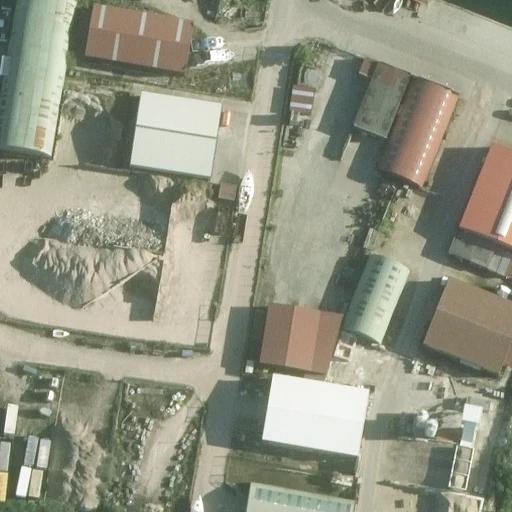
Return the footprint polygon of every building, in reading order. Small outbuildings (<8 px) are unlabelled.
[(75,0),(13,0),(0,101),(0,150),(55,158),(75,0)] [(193,25),(96,11),(88,60),(186,75),(193,25)] [(305,67),(306,82),(322,80),(321,65),(305,67)] [(379,65),(353,129),(385,142),(411,78),(379,65)] [(458,97),(414,79),(375,175),(419,193),(458,97)] [(315,113),(320,87),(297,84),(293,110),(315,113)] [(511,158),(492,150),(450,256),(488,271),(496,249),(511,255),(511,158)] [(328,185),(343,176),(338,168),(323,177),(328,185)] [(225,183),(223,198),(239,199),(241,184),(225,183)] [(370,256),(341,329),(378,344),(408,271),(370,256)] [(511,359),(511,307),(450,284),(423,350),(504,381),(511,359)] [(322,315),(267,306),(257,363),(311,374),(322,315)] [(292,451),(285,491),(353,503),(370,398),(264,379),(252,444),(292,451)] [(441,437),(427,450),(441,464),(454,451),(441,437)] [(285,491),(241,483),(235,511),(351,511),(353,503),(285,491)]
